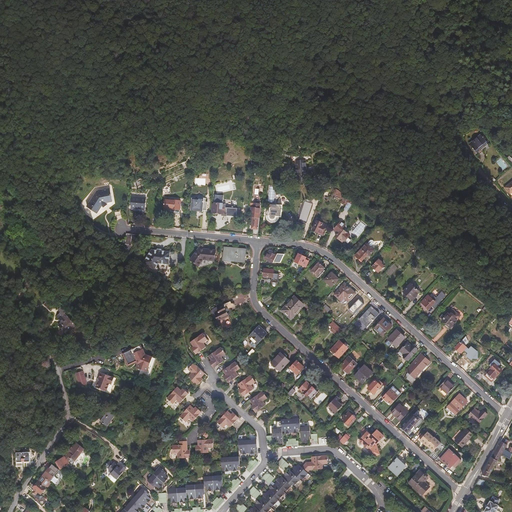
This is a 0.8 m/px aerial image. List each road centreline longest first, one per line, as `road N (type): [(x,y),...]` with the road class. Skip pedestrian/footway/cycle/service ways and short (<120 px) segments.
road 1 (residential): [(462,495),(261,308),(259,242)]
road 2 (residential): [(259,242),(326,252),(506,416)]
road 3 (residential): [(9,511),(67,412),(55,366),(4,312)]
road 4 (residential): [(397,511),(329,449),(266,452)]
road 5 (residential): [(120,226),(259,242)]
road 6 (track): [(4,418),(35,412),(39,396),(32,370),(0,329)]
